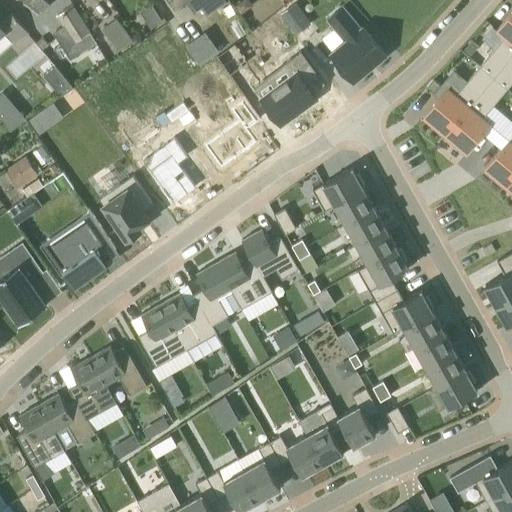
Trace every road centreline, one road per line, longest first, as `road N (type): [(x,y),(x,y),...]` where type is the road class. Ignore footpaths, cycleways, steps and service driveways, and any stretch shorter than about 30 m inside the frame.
road 1 (residential): [(359,121),(154,256),(0,389)]
road 2 (residential): [(510,418),(446,268),(359,121)]
road 3 (residential): [(510,418),(319,511)]
road 4 (residential): [(483,0),(359,121)]
